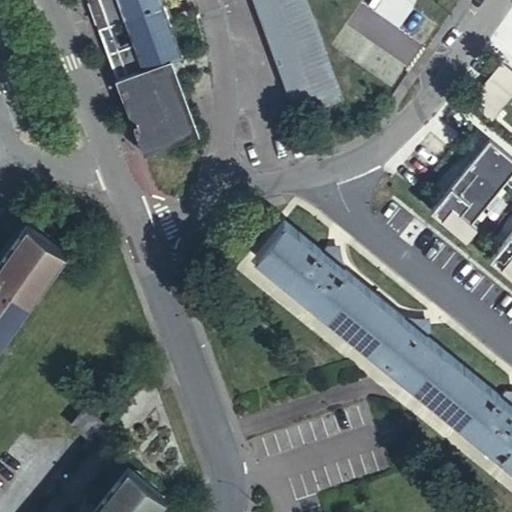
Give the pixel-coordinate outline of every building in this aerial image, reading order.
[(99,0),(108,25),(128,17),(165,4),(174,0),(99,0)] [(253,0),(293,109),(342,91),(309,0),(253,0)] [(165,4),(128,17),(136,42),(133,44),(130,42),(118,48),(118,50),(111,53),(137,126),(141,124),(150,149),(199,130),(173,57),(183,53),(165,4)] [(511,78),(498,68),(487,82),(508,99),(511,94),(511,78)] [(487,82),(475,96),(496,114),(508,99),(487,82)] [(511,157),(488,138),(440,197),(470,222),(511,170),(511,157)] [(475,225),(470,222),(440,197),(430,209),(465,237),(475,225)] [(511,405),(285,219),(259,251),(511,457),(511,405)] [(0,334),(62,250),(27,226),(0,263),(0,334)] [(511,230),(500,246),(511,255),(511,230)] [(511,255),(500,246),(490,258),(511,276),(511,255)] [(101,423),(85,410),(74,424),(89,436),(101,423)] [(145,511),(159,495),(126,469),(91,511),(145,511)]
